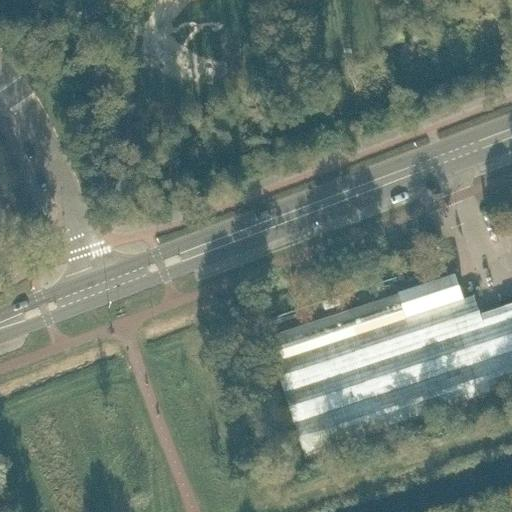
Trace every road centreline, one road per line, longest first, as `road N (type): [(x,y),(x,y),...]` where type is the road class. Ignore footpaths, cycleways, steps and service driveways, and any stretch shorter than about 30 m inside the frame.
road 1 (tertiary): [(248,232),(511,135)]
road 2 (residential): [(99,277),(51,152),(0,73)]
road 3 (tertiary): [(106,297),(185,268),(248,232)]
road 4 (tertiary): [(248,232),(99,277)]
